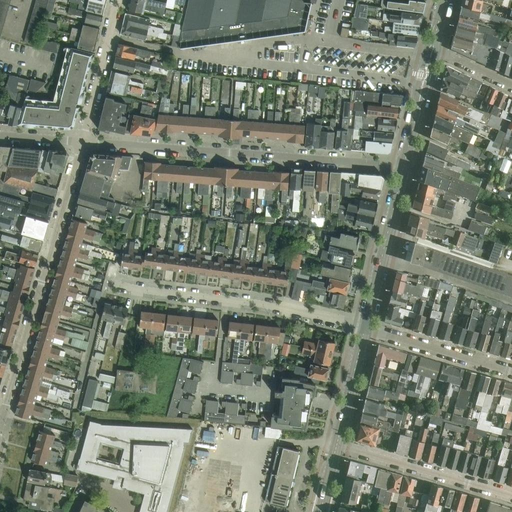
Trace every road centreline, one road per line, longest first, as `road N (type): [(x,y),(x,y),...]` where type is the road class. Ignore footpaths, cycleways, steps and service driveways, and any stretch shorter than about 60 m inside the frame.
road 1 (residential): [(391,165),(83,143)]
road 2 (residential): [(0,418),(83,143)]
road 3 (residential): [(107,281),(286,308),(353,327)]
road 4 (residential): [(511,495),(337,445)]
road 5 (secondary): [(365,330),(403,166)]
road 6 (residential): [(365,330),(511,372)]
road 7 (residential): [(118,0),(83,143)]
road 8 (unknown): [(393,261),(511,298)]
road 9 (secondary): [(403,166),(431,49)]
